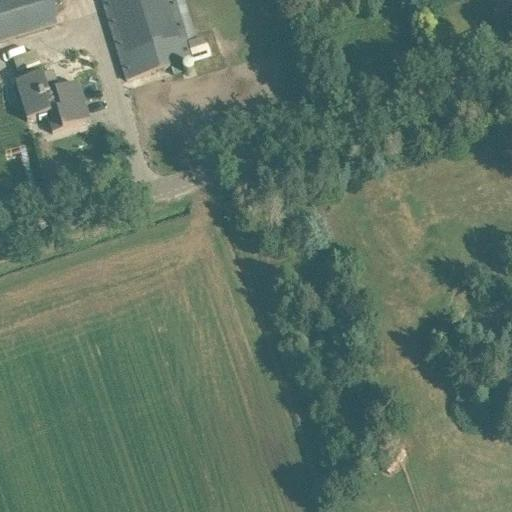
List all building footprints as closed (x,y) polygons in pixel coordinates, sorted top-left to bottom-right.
[(0,0),(0,43),(60,25),(52,0),(0,0)] [(101,0),(127,83),(171,69),(173,77),(182,74),(180,66),(211,57),(208,47),(205,48),(203,41),(197,42),(183,0),(101,0)] [(511,0),(497,0),(492,2),(502,34),(511,30),(511,0)] [(52,136),(91,124),(79,86),(59,92),(54,74),(16,85),(28,123),(39,120),(40,122),(48,120),(47,117),(49,116),(54,134),(52,134),(52,136)] [(390,477),(406,456),(398,450),(382,471),(390,477)]
